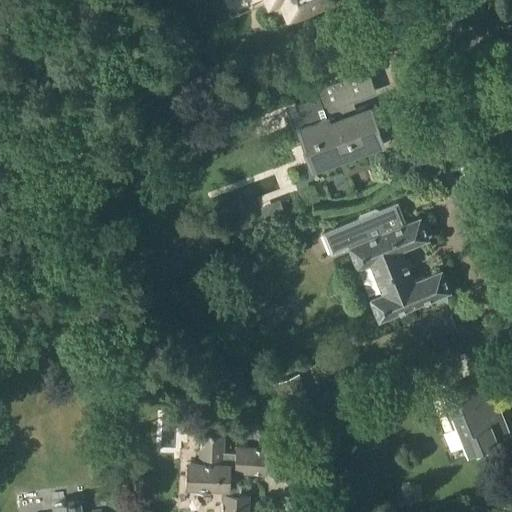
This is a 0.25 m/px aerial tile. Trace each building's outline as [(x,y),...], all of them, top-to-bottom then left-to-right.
[(269,0),(270,0),(283,0),(289,14),(324,0),(269,0)] [(328,109),(298,121),(299,124),(298,124),(305,143),(304,143),(313,168),(383,143),(375,124),(372,125),(365,106),(356,109),(353,100),(355,99),(346,77),(320,87),(328,109)] [(360,217),(323,232),(331,252),(348,245),(357,268),(369,263),(381,292),(369,297),(378,320),(451,290),(442,268),(414,279),(402,249),(429,238),(420,216),(406,222),(398,201),(378,209),(377,208),(375,207),(360,212),(359,214),(360,217)] [(277,411),(309,397),(299,373),(267,386),(277,411)] [(456,426),(467,454),(474,451),(476,456),(491,449),(489,445),(497,441),(496,438),(509,433),(503,417),(498,420),(487,392),(485,393),(478,375),(441,391),(443,396),(439,397),(451,428),(456,426)] [(225,493),(223,511),(246,511),(248,494),(241,493),(242,479),(235,479),(236,467),(266,469),(267,444),(262,444),(262,446),(255,446),(256,444),(236,443),(235,449),(226,449),(226,450),(224,449),(225,432),(199,431),(199,436),(201,436),(200,446),(199,446),(198,459),(186,459),(185,485),(225,487),(225,493)] [(99,511),(99,509),(81,511),(79,499),(54,502),(55,511),(99,511)]
